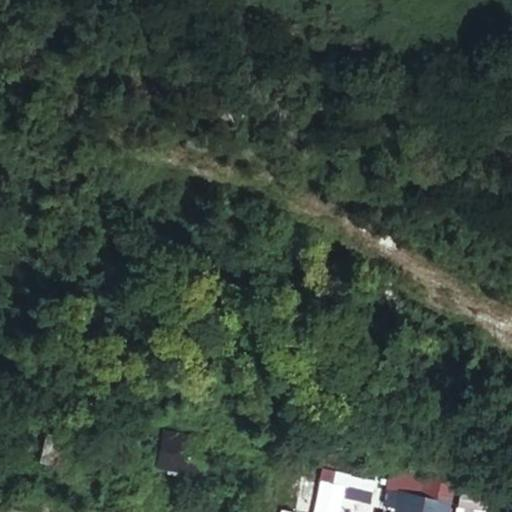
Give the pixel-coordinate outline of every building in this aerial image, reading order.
[(186,467),(167,461),(162,470),(152,506),(174,511),(177,511),(186,481),(186,467)] [(247,479),(203,469),(196,504),(232,511),(240,511),(241,510),(248,511),(254,511),(257,499),(244,496),(247,479)] [(132,511),(139,487),(89,474),(82,503),(116,511),(132,511)] [(316,511),(322,485),(298,481),(296,492),(303,493),(299,511),(316,511)] [(400,487),(394,509),(402,511),(449,511),(452,502),(400,487)] [(340,511),(342,503),(332,502),(331,511),(340,511)]
